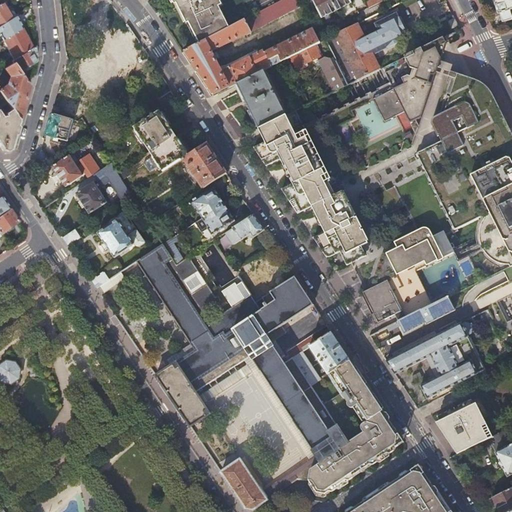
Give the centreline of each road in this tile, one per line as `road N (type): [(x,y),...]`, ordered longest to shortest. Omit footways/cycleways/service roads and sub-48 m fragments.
road 1 (residential): [(124,0),(466,511)]
road 2 (residential): [(231,511),(43,239)]
road 3 (residential): [(43,0),(50,63),(25,152),(1,174)]
road 4 (unknown): [(362,353),(473,307)]
